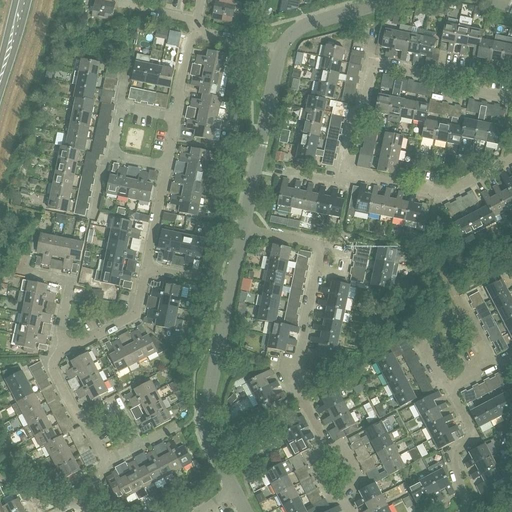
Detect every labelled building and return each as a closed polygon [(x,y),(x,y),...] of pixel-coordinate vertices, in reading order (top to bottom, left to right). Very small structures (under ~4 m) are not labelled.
[(112,0),(96,0),(93,17),(112,21),(116,3),(112,3),(112,0)] [(241,7),(242,0),(219,0),(219,2),(216,1),(212,19),(232,23),(236,6),(241,7)] [(288,0),(289,1),(287,12),(298,8),(299,0),(288,0)] [(453,53),(455,44),(458,26),(446,24),(442,42),(450,43),(448,52),(453,53)] [(471,29),(458,26),(455,44),(462,46),(460,55),(465,56),(467,47),(471,29)] [(168,31),(157,29),(156,37),(166,39),(168,31)] [(395,50),(399,32),(386,29),(384,39),(380,38),(379,41),(378,47),(382,48),(390,49),(390,51),(388,51),(385,52),(384,57),(393,59),(395,50)] [(418,64),(420,55),(423,37),(425,31),(425,30),(419,29),(418,36),(411,35),(408,53),(415,54),(413,63),(418,64)] [(474,48),(473,58),(478,59),(478,58),(482,40),(484,31),(471,29),(467,47),(474,48)] [(170,31),(167,45),(179,47),(182,33),(170,31)] [(406,61),(408,53),(411,35),(399,32),(395,50),(402,52),(401,60),(406,61)] [(437,68),(439,56),(433,55),(436,40),(423,37),(420,55),(427,57),(425,65),(437,68)] [(489,69),(491,61),(495,42),(482,40),(478,58),(485,59),(483,68),(489,69)] [(328,43),(328,45),(327,45),(324,58),(342,62),(345,49),(334,46),(335,44),(334,43),(330,42),(328,43)] [(501,72),(503,63),(507,45),(495,42),(491,61),(498,62),(496,71),(501,72)] [(511,73),(511,45),(507,45),(503,63),(510,64),(508,73),(511,73)] [(51,46),(49,53),(56,55),(58,48),(51,46)] [(364,59),(365,53),(352,50),(351,56),(364,59)] [(225,66),(227,55),(209,51),(208,57),(198,55),(197,60),(225,66)] [(304,54),(297,53),(295,65),(301,66),(304,54)] [(342,62),(324,58),(318,57),(316,69),(322,70),(340,74),(342,62)] [(135,71),(133,81),(145,83),(149,65),(150,60),(137,58),(136,63),(135,71)] [(83,59),(80,72),(98,76),(100,63),(83,59)] [(205,73),(223,77),(225,66),(197,60),(196,65),(206,67),(205,73)] [(363,66),(350,63),(349,69),(361,72),(363,66)] [(107,71),(120,73),(121,67),(108,65),(107,71)] [(161,68),(149,65),(145,83),(158,86),(161,68)] [(174,71),(161,68),(158,86),(170,89),(174,71)] [(294,70),(292,78),(300,79),(302,72),(294,70)] [(322,70),(319,83),(337,86),(339,80),(359,84),(360,78),(340,74),(322,70)] [(73,84),(77,85),(95,88),(98,76),(80,72),(75,71),(74,76),(73,84)] [(192,81),(220,87),(223,77),(205,73),(204,79),(193,76),(192,81)] [(383,74),(381,87),(387,88),(389,75),(383,74)] [(396,77),(394,90),(401,91),(403,83),(401,83),(402,78),(396,77)] [(117,86),(118,80),(105,78),(104,84),(117,86)] [(406,93),(412,94),(415,80),(409,79),(406,93)] [(45,91),(53,93),(55,81),(47,80),(45,91)] [(204,95),(218,97),(220,87),(192,81),(192,85),(199,87),(198,93),(204,95)] [(425,96),(427,85),(427,83),(421,82),(418,95),(425,96)] [(334,100),(337,86),(319,83),(316,96),(334,100)] [(75,98),(77,98),(93,101),(95,88),(77,85),(75,98)] [(345,88),(343,94),(356,96),(357,91),(345,88)] [(102,96),(115,98),(116,92),(103,90),(102,96)] [(138,90),(135,103),(141,104),(144,91),(138,90)] [(401,91),(394,90),(392,97),(388,115),(401,118),(404,100),(398,99),(399,95),(400,96),(401,91)] [(150,92),(148,103),(148,105),(153,106),(154,104),(156,93),(150,92)] [(166,109),(169,96),(163,95),(160,108),(166,109)] [(219,109),(221,98),(218,97),(204,95),(203,101),(193,99),(192,103),(219,109)] [(388,115),(392,97),(379,95),(375,113),(388,115)] [(306,109),(324,113),(327,100),(309,96),(306,109)] [(77,98),(74,111),(92,115),(95,102),(93,101),(77,98)] [(475,100),(469,99),(467,112),(473,113),(475,100)] [(404,100),(401,118),(413,121),(417,103),(404,100)] [(434,114),(436,103),(436,101),(431,100),(430,105),(428,113),(434,114)] [(333,107),(347,110),(348,104),(330,101),(329,107),(333,107)] [(440,116),(446,117),(449,104),(443,102),(440,116)] [(485,116),(488,104),(488,103),(482,102),(479,114),(485,116)] [(115,106),(113,106),(102,103),(101,109),(114,112),(115,106)] [(199,116),(217,120),(219,109),(192,103),(191,108),(200,110),(199,116)] [(427,120),(428,113),(430,105),(417,103),(413,121),(425,123),(426,123),(427,120)] [(492,117),(498,118),(500,105),(495,104),(492,117)] [(460,146),(462,137),(461,137),(464,128),(463,128),(457,127),(458,119),(461,106),(455,105),(452,118),(451,125),(447,143),(460,146)] [(322,125),(324,113),(306,109),(304,121),(322,125)] [(92,115),(74,111),(71,123),(89,127),(92,115)] [(345,117),(332,114),(331,120),(344,123),(345,117)] [(474,140),(486,143),(490,124),(484,123),(485,116),(479,114),(478,122),(474,140)] [(100,116),(98,122),(111,125),(113,119),(100,116)] [(188,124),(215,130),(220,131),(222,121),(217,120),(199,116),(198,122),(189,120),(188,124)] [(465,119),(463,128),(464,128),(461,137),(462,137),(474,140),(478,122),(465,119)] [(426,123),(425,123),(422,138),(435,141),(438,123),(427,120),(426,123)] [(319,138),(322,125),(304,121),(301,134),(319,138)] [(71,123),(69,136),(87,139),(89,127),(71,123)] [(435,141),(447,143),(451,125),(438,123),(435,141)] [(212,141),(215,130),(188,124),(187,129),(196,131),(195,137),(212,141)] [(503,127),(490,124),(486,143),(500,145),(503,127)] [(328,132),(340,135),(341,135),(342,129),(329,126),(328,132)] [(110,131),(97,128),(96,134),(109,137),(110,131)] [(385,133),(383,146),(401,150),(404,137),(385,133)] [(319,138),(301,134),(299,146),(317,150),(319,138)] [(376,138),(365,136),(363,135),(362,142),(375,145),(376,138)] [(84,152),(87,139),(69,136),(66,148),(79,151),(84,152)] [(327,139),(326,145),(339,147),(340,142),(327,139)] [(95,141),(93,147),(106,149),(108,143),(95,141)] [(299,146),(296,159),(314,162),(316,156),(336,160),(337,154),(324,151),(317,150),(299,146)] [(398,162),(401,150),(383,146),(380,158),(398,162)] [(62,147),(59,159),(77,163),(79,151),(66,148),(62,147)] [(360,154),(373,156),(374,151),(361,148),(360,154)] [(181,158),(208,163),(210,152),(193,149),(191,155),(181,153),(181,158)] [(284,161),(285,156),(286,152),(279,151),(277,159),(284,161)] [(87,153),(86,159),(99,161),(100,155),(87,153)] [(228,155),(225,167),(231,168),(234,157),(230,156),(228,155)] [(188,170),(206,174),(208,163),(181,158),(180,162),(189,164),(188,170)] [(378,171),(396,175),(398,162),(380,158),(378,171)] [(59,159),(57,172),(74,176),(77,163),(59,159)] [(98,167),(85,165),(83,171),(96,173),(98,167)] [(118,196),(124,169),(119,168),(117,178),(111,176),(107,194),(118,196)] [(129,198),(132,181),(126,179),(128,170),(124,169),(118,196),(126,198),(129,198)] [(206,174),(188,170),(187,176),(177,174),(176,179),(203,184),(206,174)] [(54,184),(72,188),(74,176),(57,172),(54,184)] [(139,201),(145,173),(140,172),(138,182),(132,181),(129,198),(139,201)] [(511,178),(509,180),(505,172),(500,175),(508,190),(511,197),(511,178)] [(145,173),(139,201),(150,203),(153,185),(147,184),(149,174),(145,173)] [(82,177),(81,183),(94,186),(95,180),(82,177)] [(184,191),(201,195),(203,184),(176,179),(175,183),(185,185),(184,191)] [(283,179),(278,206),(277,210),(290,213),(291,208),(294,190),(287,188),(289,180),(283,179)] [(296,181),(294,190),(291,208),(303,211),(307,192),(300,191),(301,182),(296,181)] [(54,184),(52,197),(69,200),(72,188),(54,184)] [(309,184),(307,192),(303,211),(315,213),(319,195),(312,194),(314,185),(309,184)] [(354,217),(355,211),(368,213),(372,195),(365,194),(367,185),(361,184),(356,209),(349,208),(348,216),(354,217)] [(511,209),(511,197),(508,190),(501,193),(497,185),(492,188),(497,196),(505,212),(511,209)] [(328,216),(331,197),(324,196),(326,187),(321,186),(319,195),(315,213),(328,216)] [(374,186),(372,195),(368,213),(381,216),(384,198),(377,196),(379,188),(374,186)] [(333,189),(331,197),(328,216),(341,218),(344,200),(337,198),(339,190),(333,189)] [(391,190),(386,189),(384,198),(381,216),(393,218),(397,200),(389,199),(391,190)] [(78,196),(91,198),(92,192),(91,192),(79,190),(78,196)] [(172,200),(199,205),(201,195),(184,191),(183,198),(173,196),(172,200)] [(399,191),(397,200),(393,218),(392,223),(404,226),(405,221),(409,203),(402,201),(404,192),(399,191)] [(473,191),(467,193),(473,205),(479,202),(473,191)] [(494,218),(495,218),(497,222),(502,220),(500,215),(505,212),(497,196),(490,199),(486,191),(481,194),(488,206),(494,218)] [(405,221),(418,223),(422,205),(414,204),(416,195),(411,194),(409,203),(405,221)] [(461,196),(456,199),(462,211),(467,208),(461,196)] [(67,213),(69,200),(52,197),(49,209),(67,213)] [(171,205),(181,207),(180,213),(197,216),(199,205),(172,200),(171,205)] [(76,208),(87,210),(89,210),(90,204),(77,202),(76,208)] [(455,214),(450,204),(449,203),(444,205),(450,217),(455,214)] [(485,228),(497,222),(495,218),(494,218),(488,206),(477,212),(485,228)] [(474,234),(485,228),(477,212),(465,218),(474,234)] [(57,214),(55,223),(65,225),(67,216),(57,214)] [(462,240),(474,234),(465,218),(454,224),(462,240)] [(113,229),(140,235),(141,231),(131,229),(132,222),(115,219),(113,229)] [(173,233),(174,229),(163,227),(163,231),(159,249),(165,250),(163,260),(168,261),(173,233)] [(110,240),(128,244),(129,238),(139,240),(140,235),(113,229),(110,240)] [(173,233),(168,261),(172,262),(174,252),(180,253),(184,236),(173,233)] [(46,265),(52,237),(41,235),(37,252),(44,254),(42,264),(46,265)] [(184,236),(180,253),(186,255),(186,258),(184,264),(189,265),(195,238),(184,236)] [(52,237),(46,265),(51,265),(53,255),(59,257),(63,239),(52,237)] [(193,266),(195,256),(202,258),(206,240),(195,238),(189,265),(193,266)] [(63,239),(59,257),(65,258),(63,268),(67,269),(73,241),(63,239)] [(137,252),(127,250),(128,244),(110,240),(108,250),(136,256),(137,252)] [(73,241),(67,269),(72,270),(74,260),(80,261),(84,244),(73,241)] [(36,243),(29,242),(28,250),(35,251),(36,243)] [(270,258),(289,261),(291,249),(273,245),(270,258)] [(377,259),(376,260),(394,264),(399,265),(402,252),(397,251),(379,247),(379,249),(377,255),(377,259)] [(108,250),(106,261),(124,265),(125,259),(135,261),(136,256),(108,250)] [(310,259),(311,253),(299,250),(297,256),(308,258),(310,259)] [(370,252),(358,250),(357,250),(356,256),(369,258),(370,252)] [(286,274),(289,261),(270,258),(268,270),(286,274)] [(132,277),(132,273),(123,271),(124,265),(106,261),(100,260),(98,270),(104,272),(132,277)] [(376,260),(374,272),(392,276),(394,264),(376,260)] [(366,271),(368,265),(354,262),(353,268),(366,271)] [(295,269),(306,271),(308,272),(309,266),(296,263),(295,269)] [(132,277),(104,272),(98,270),(96,282),(119,287),(121,280),(131,282),(132,277)] [(284,286),(286,274),(268,270),(265,283),(284,286)] [(372,284),(371,286),(389,289),(394,290),(397,277),(392,276),(374,272),(372,280),(372,284)] [(364,284),(365,278),(351,275),(350,282),(364,284)] [(293,281),(303,283),(305,284),(307,278),(294,276),(293,281)] [(492,300),(508,292),(502,280),(486,288),(492,300)] [(56,294),(46,292),(47,286),(30,282),(23,281),(21,291),(28,293),(55,299),(56,294)] [(153,292),(180,298),(183,287),(165,283),(164,290),(154,288),(153,292)] [(281,299),(284,286),(265,283),(263,295),(281,299)] [(330,290),(322,288),(321,293),(330,295),(348,299),(350,286),(332,283),(330,290)] [(304,290),(291,288),(290,294),(303,296),(304,290)] [(178,309),(180,298),(153,292),(152,297),(162,299),(161,305),(178,309)] [(511,303),(511,298),(508,292),(492,300),(498,311),(511,303)] [(26,303),(43,307),(44,301),(54,303),(55,299),(28,293),(26,303)] [(279,311),(281,299),(263,295),(260,307),(279,311)] [(345,311),(348,299),(330,295),(328,302),(319,300),(318,305),(327,307),(345,311)] [(485,304),(482,298),(471,304),(473,310),(485,304)] [(288,306),(298,308),(300,309),(301,303),(289,300),(288,306)] [(43,307),(26,303),(23,314),(51,320),(52,315),(41,313),(43,307)] [(511,303),(498,311),(504,322),(511,317),(511,303)] [(148,313),(176,319),(178,309),(161,305),(159,311),(149,309),(148,313)] [(276,323),(279,311),(260,307),(258,320),(273,323),(276,324),(276,323)] [(343,323),(345,311),(327,307),(325,315),(317,313),(316,318),(324,320),(343,323)] [(491,315),(488,309),(476,315),(479,321),(491,315)] [(286,312),(285,319),(298,321),(299,315),(286,312)] [(176,319),(148,313),(147,318),(153,320),(157,321),(156,326),(173,330),(174,328),(182,330),(184,321),(176,319)] [(51,320),(23,314),(21,325),(38,328),(40,322),(50,324),(51,320)] [(343,323),(324,320),(323,327),(314,325),(313,330),(322,332),(340,336),(343,323)] [(494,321),(484,326),(482,327),(485,332),(497,326),(494,321)] [(300,328),(284,325),(276,323),(276,324),(273,323),(270,335),(288,339),(290,332),(298,334),(300,328)] [(14,334),(19,335),(46,341),(47,336),(37,334),(38,328),(21,325),(16,324),(14,334)] [(135,332),(148,357),(158,352),(159,355),(167,350),(165,346),(154,337),(151,339),(149,336),(143,339),(139,330),(135,332)] [(130,346),(138,362),(148,357),(135,332),(130,334),(135,343),(130,346)] [(338,348),(340,336),(322,332),(321,339),(312,337),(311,342),(320,344),(338,348)] [(503,337),(500,332),(488,338),(491,343),(503,337)] [(33,354),(34,350),(35,343),(45,345),(46,341),(19,335),(14,334),(11,345),(24,348),(24,352),(33,354)] [(297,341),(288,339),(270,335),(268,348),(286,352),(287,344),(296,346),(297,341)] [(399,365),(396,359),(414,349),(408,337),(389,347),(392,353),(376,362),(382,373),(399,365)] [(115,342),(128,367),(138,362),(130,346),(124,349),(119,340),(115,342)] [(111,344),(116,353),(110,356),(118,372),(128,367),(115,342),(111,344)] [(335,361),(338,348),(320,344),(318,351),(309,349),(307,361),(319,363),(320,358),(335,361)] [(494,350),(497,355),(509,349),(506,344),(494,350)] [(66,373),(67,376),(93,363),(88,354),(72,362),(75,367),(64,373),(65,374),(66,373)] [(408,367),(419,362),(421,361),(418,355),(406,361),(408,367)] [(318,370),(319,363),(307,361),(306,367),(318,370)] [(32,373),(43,367),(40,362),(29,368),(32,373)] [(82,381),(98,373),(93,363),(67,376),(69,380),(68,381),(68,382),(79,376),(82,381)] [(405,376),(399,365),(382,373),(388,384),(405,376)] [(6,380),(12,392),(28,383),(22,372),(19,366),(2,372),(6,380)] [(423,366),(411,372),(414,378),(426,372),(423,366)] [(247,383),(242,386),(248,397),(253,395),(270,386),(266,379),(274,375),(271,370),(270,370),(267,372),(252,380),(247,383)] [(76,393),(78,396),(103,383),(98,373),(82,381),(85,387),(74,392),(74,393),(76,393)] [(506,384),(501,373),(500,373),(495,375),(501,387),(506,384)] [(35,380),(38,385),(49,379),(47,374),(35,380)] [(411,387),(405,376),(388,384),(394,396),(411,387)] [(417,384),(420,389),(430,384),(432,383),(429,378),(417,384)] [(494,394),(493,391),(495,390),(489,378),(484,381),(490,393),(491,395),(494,394)] [(129,401),(131,405),(156,392),(151,382),(135,390),(138,396),(127,401),(128,402),(129,401)] [(253,395),(248,398),(253,408),(258,405),(259,406),(275,397),(272,390),(280,386),(277,382),(270,386),(253,395)] [(12,392),(18,403),(34,395),(28,383),(12,392)] [(89,395),(92,401),(94,406),(102,402),(99,397),(108,393),(103,383),(78,396),(79,399),(78,400),(78,401),(89,395)] [(479,399),(484,396),(478,384),(473,387),(479,399)] [(41,391),(43,396),(55,390),(52,385),(41,391)] [(417,399),(411,387),(394,396),(400,408),(417,399)] [(325,406),(317,410),(320,414),(327,410),(344,402),(338,390),(321,399),(325,406)] [(461,393),(462,394),(467,405),(472,402),(466,390),(461,393)] [(145,410),(161,401),(156,392),(131,405),(133,408),(131,409),(131,410),(142,404),(145,410)] [(414,404),(420,416),(437,407),(434,401),(442,397),(439,392),(414,404)] [(275,397),(259,406),(265,417),(282,409),(278,401),(285,398),(283,393),(275,397)] [(502,417),(511,411),(511,408),(505,394),(493,400),(502,417)] [(18,403),(24,414),(40,406),(34,395),(18,403)] [(233,395),(227,402),(231,405),(237,398),(233,395)] [(47,402),(49,407),(61,401),(58,396),(47,402)] [(491,422),(502,417),(493,400),(482,406),(491,422)] [(139,420),(141,424),(166,411),(161,401),(145,410),(148,415),(137,420),(138,421),(139,420)] [(350,413),(344,402),(327,410),(331,417),(323,421),(325,425),(333,421),(350,413)] [(420,416),(426,427),(443,418),(439,412),(447,408),(445,403),(437,407),(420,416)] [(24,414),(30,426),(46,417),(40,406),(24,414)] [(482,406),(471,412),(479,428),(491,422),(482,406)] [(55,419),(65,413),(67,412),(64,407),(52,413),(55,419)] [(171,421),(166,411),(141,424),(143,427),(141,428),(141,429),(152,423),(155,429),(171,421)] [(359,430),(350,413),(333,421),(337,428),(329,432),(334,442),(345,436),(343,431),(346,430),(349,435),(359,430)] [(450,414),(443,418),(426,427),(432,439),(448,430),(445,423),(453,419),(450,414)] [(30,426),(35,436),(51,428),(46,417),(30,426)] [(300,431),(308,427),(303,417),(292,422),(295,427),(292,429),(289,424),(279,429),(280,431),(282,434),(287,446),(304,437),(300,431)] [(70,418),(58,424),(61,430),(73,424),(70,418)] [(367,435),(368,436),(361,440),(352,445),(350,446),(353,451),(354,450),(364,445),(371,442),(387,433),(393,430),(388,420),(382,423),(382,422),(365,430),(367,435)] [(444,447),(455,441),(451,434),(459,430),(456,426),(448,430),(432,439),(438,450),(444,447)] [(80,427),(76,429),(69,433),(71,438),(83,432),(80,427)] [(42,448),(46,446),(57,439),(51,428),(35,436),(42,448)] [(293,457),(300,454),(310,449),(306,442),(314,438),(312,433),(304,437),(287,446),(293,457)] [(393,444),(387,433),(371,442),(377,453),(393,444)] [(62,437),(57,439),(46,446),(52,457),(68,448),(62,437)] [(78,450),(89,444),(86,439),(75,445),(78,450)] [(172,441),(170,443),(183,468),(192,463),(184,447),(178,450),(173,439),(171,440),(172,441)] [(173,473),(183,468),(170,443),(167,444),(166,443),(164,443),(170,454),(165,457),(173,473)] [(383,465),(399,456),(393,444),(377,453),(383,465)] [(467,469),(475,464),(491,456),(485,445),(469,453),(473,460),(465,464),(467,469)] [(52,457),(58,468),(74,460),(68,448),(52,457)] [(153,451),(151,452),(164,478),(173,473),(165,457),(159,459),(154,449),(153,450),(153,451)] [(95,455),(92,450),(81,456),(83,461),(95,455)] [(368,451),(358,457),(356,458),(358,463),(370,456),(368,451)] [(146,467),(154,483),(164,478),(151,452),(147,454),(147,453),(145,453),(151,464),(146,467)] [(303,459),(300,454),(293,457),(288,460),(291,465),(303,459)] [(419,454),(412,458),(414,462),(422,459),(419,454)] [(405,467),(399,456),(383,465),(386,471),(379,474),(382,480),(389,476),(405,467)] [(473,480),(481,476),(497,468),(491,456),(475,464),(478,471),(471,475),(473,480)] [(134,461),(131,463),(144,488),(154,483),(146,467),(140,470),(135,459),(134,460),(134,461)] [(74,460),(58,468),(64,480),(80,471),(74,460)] [(282,464),(272,468),(265,472),(271,484),(288,475),(292,473),(286,461),(282,464)] [(373,462),(363,468),(361,469),(364,474),(376,468),(373,462)] [(132,474),(126,477),(135,493),(144,488),(131,463),(128,464),(127,463),(126,463),(132,474)] [(306,465),(294,472),(297,477),(309,471),(306,465)] [(503,479),(497,468),(481,476),(484,482),(476,486),(482,497),(493,491),(490,486),(503,479)] [(119,501),(125,498),(135,493),(126,477),(121,480),(115,469),(114,470),(115,471),(112,473),(113,475),(107,479),(119,501)] [(446,475),(442,469),(431,475),(439,492),(446,488),(450,496),(455,494),(446,475)] [(368,481),(370,486),(375,483),(382,480),(379,474),(368,481)] [(293,487),(288,475),(271,484),(277,495),(293,487)] [(443,500),(439,492),(431,475),(419,481),(428,498),(435,494),(439,502),(443,500)] [(312,477),(300,483),(303,488),(315,482),(312,477)] [(432,506),(428,498),(419,481),(408,488),(417,504),(424,501),(428,508),(432,506)] [(382,495),(375,483),(370,486),(359,492),(363,499),(355,503),(357,508),(365,503),(382,495)] [(299,498),(293,487),(277,495),(283,507),(299,498)] [(309,500),(319,494),(321,493),(318,488),(306,494),(309,500)] [(376,511),(388,506),(382,495),(365,503),(368,510),(364,511),(376,511)] [(283,507),(285,511),(298,511),(305,509),(299,498),(283,507)] [(0,502),(0,511),(25,511),(19,499),(3,507),(0,502)] [(298,511),(312,511),(315,511),(327,505),(324,499),(305,509),(298,511)]
